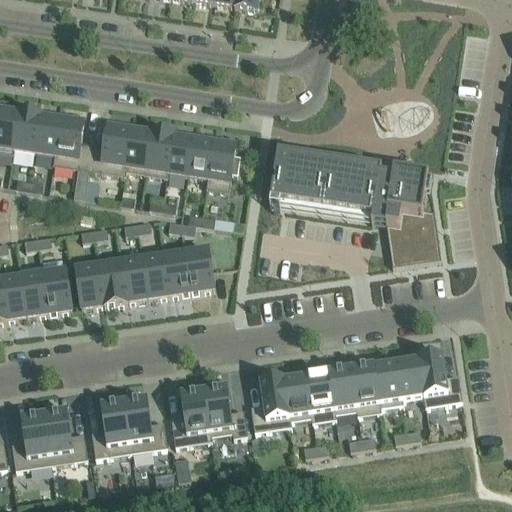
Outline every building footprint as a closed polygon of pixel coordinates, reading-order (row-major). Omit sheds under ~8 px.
[(215,9),(215,0),(193,0),(193,6),(194,6),(215,9)] [(236,12),(237,0),(215,0),(215,9),(235,12),(236,12)] [(258,17),(260,0),(237,0),(236,12),(235,12),(235,14),(258,17)] [(0,158),(13,160),(20,118),(19,118),(19,119),(0,116),(0,158)] [(15,156),(35,159),(41,121),(20,118),(13,160),(14,160),(15,156)] [(53,171),(54,171),(61,126),(42,123),(42,121),(41,121),(35,159),(55,162),(53,171)] [(54,171),(90,177),(94,152),(81,150),(85,129),(61,126),(54,171)] [(90,177),(125,182),(132,137),(109,133),(106,154),(94,152),(90,177)] [(127,178),(146,181),(153,138),(152,138),(152,140),(132,137),(125,182),(126,183),(127,178)] [(146,181),(168,184),(168,179),(174,142),(153,138),(146,181)] [(175,142),(174,142),(168,179),(188,182),(194,146),(175,143),(175,142)] [(206,195),(207,195),(214,149),(194,146),(188,182),(208,185),(206,195)] [(236,153),(214,149),(207,195),(229,198),(232,179),(238,180),(240,163),(235,162),(236,153)] [(278,159),(271,207),(372,223),(371,230),(386,232),(392,273),(441,266),(434,218),(423,216),(426,198),(420,197),(423,181),(394,177),(393,182),(381,180),(382,175),(368,173),(367,178),(342,174),(343,169),(317,165),(316,171),(291,167),(292,161),(278,159)] [(29,197),(31,187),(18,186),(17,195),(29,197)] [(31,187),(29,197),(42,199),(44,190),(31,187)] [(85,206),(87,196),(76,194),(74,204),(85,206)] [(136,203),(123,201),(121,211),(134,213),(136,203)] [(162,218),(164,208),(151,206),(150,216),(162,218)] [(164,208),(162,218),(175,220),(177,210),(164,208)] [(201,232),(203,222),(190,220),(189,230),(198,232),(201,232)] [(203,222),(201,232),(214,234),(216,224),(203,222)] [(152,238),(150,228),(137,230),(139,240),(152,238)] [(184,240),(185,230),(172,228),(171,238),(184,240)] [(139,240),(137,230),(124,232),(126,242),(139,240)] [(196,242),(198,232),(189,230),(185,230),(184,240),(196,242)] [(107,234),(94,236),(96,246),(109,244),(107,234)] [(96,246),(94,236),(82,238),(83,248),(96,246)] [(51,243),(38,245),(39,255),(52,253),(51,243)] [(39,255),(38,245),(25,247),(26,257),(39,255)] [(8,249),(0,250),(0,260),(9,259),(8,249)] [(215,295),(209,255),(185,259),(191,299),(215,295)] [(191,299),(185,259),(164,262),(170,302),(191,299)] [(170,302),(164,262),(142,265),(148,305),(170,302)] [(148,305),(142,265),(121,268),(127,308),(128,308),(148,305)] [(127,310),(128,309),(128,308),(127,308),(121,268),(100,272),(106,312),(105,312),(105,313),(106,313),(127,310)] [(106,312),(100,272),(76,275),(82,315),(105,312),(106,312)] [(72,316),(66,276),(43,280),(49,320),(72,316)] [(49,320),(43,280),(22,283),(28,323),(49,320)] [(28,323),(22,283),(0,286),(6,326),(7,326),(28,323)] [(419,365),(419,366),(420,365),(425,403),(424,403),(426,414),(463,408),(459,383),(446,385),(443,361),(419,365)] [(420,365),(419,366),(397,369),(403,406),(404,406),(424,403),(425,403),(420,365)] [(403,406),(397,369),(375,372),(374,372),(381,415),(382,414),(404,411),(404,406),(403,406)] [(374,372),(375,372),(375,371),(352,374),(358,418),(357,418),(358,423),(382,419),(382,414),(381,415),(374,372)] [(358,418),(352,374),(328,378),(329,379),(336,421),(337,421),(357,418),(358,418)] [(329,379),(307,382),(313,425),(312,425),(313,429),(337,426),(337,421),(336,421),(329,379)] [(313,425),(307,382),(285,385),(284,385),(291,428),(312,425),(313,425)] [(284,385),(285,385),(285,384),(261,388),(264,412),(252,414),(255,439),(292,434),(291,428),(284,385)] [(228,393),(204,396),(211,443),(233,440),(234,445),(248,443),(244,417),(232,419),(228,393)] [(211,443),(204,396),(181,399),(185,426),(172,428),(176,453),(212,448),(211,443)] [(148,404),(124,408),(132,460),(168,454),(165,429),(152,431),(148,404)] [(132,460),(124,408),(101,411),(105,438),(92,440),(96,465),(132,460)] [(68,416),(45,420),(52,471),(88,466),(85,441),(72,443),(68,416)] [(52,471),(45,420),(21,423),(25,450),(12,451),(16,477),(52,471)] [(420,437),(407,438),(409,449),(422,447),(420,437)] [(409,449),(407,438),(395,440),(396,451),(409,449)] [(375,443),(362,445),(364,455),(377,453),(375,443)] [(364,455),(362,445),(349,447),(351,457),(364,455)] [(0,476),(8,475),(5,450),(0,450),(0,476)] [(330,450),(317,452),(319,462),(332,460),(330,450)] [(319,462),(317,452),(304,454),(306,464),(319,462)]
